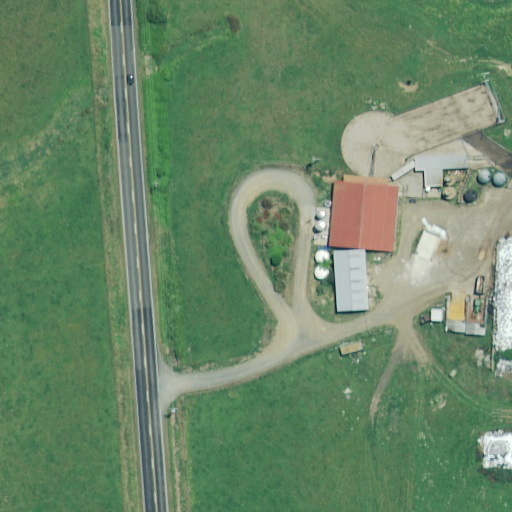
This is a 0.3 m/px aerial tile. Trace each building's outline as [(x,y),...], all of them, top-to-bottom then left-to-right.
[(469,168),(468,156),(418,157),(418,171),(427,170),(427,187),(445,186),(444,169),(469,168)] [(372,177),(346,178),(346,181),(332,182),(338,311),(370,310),(367,251),(398,250),(395,183),(373,184),(372,177)] [(444,310),(434,309),(433,320),(443,321),(444,310)] [(487,322),(448,319),(447,332),(486,336),(487,322)] [(388,332),(378,335),(381,347),(392,344),(388,332)]
